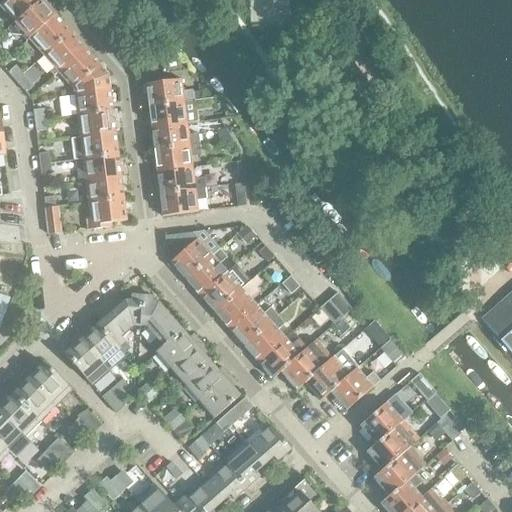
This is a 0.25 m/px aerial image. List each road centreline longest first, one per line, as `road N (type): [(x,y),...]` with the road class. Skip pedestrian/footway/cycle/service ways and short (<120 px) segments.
road 1 (residential): [(146,231),(150,268),(309,455)]
road 2 (residential): [(309,455),(511,273)]
road 3 (residential): [(66,0),(129,74),(146,231)]
road 4 (residential): [(0,74),(22,99),(43,261)]
road 5 (residential): [(146,231),(262,218),(312,275)]
